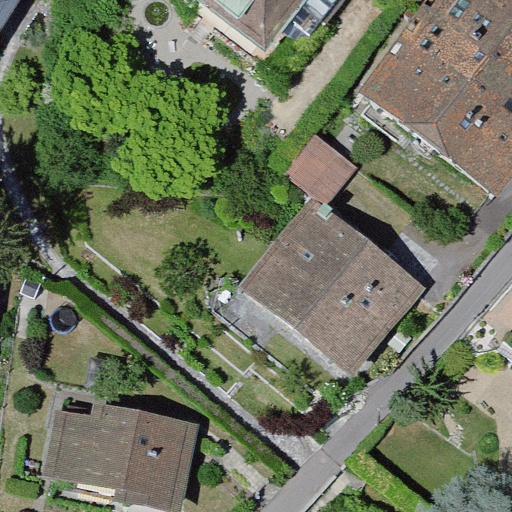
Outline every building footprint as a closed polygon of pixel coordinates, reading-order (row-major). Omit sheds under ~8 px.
[(198,0),(275,59),(320,0),(198,0)] [(506,204),(511,195),(511,0),(440,0),(365,99),(506,204)] [(0,41),(19,13),(0,1),(0,41)] [(310,134),(280,173),(329,211),(358,172),(310,134)] [(359,385),(431,295),(318,206),(246,296),(359,385)] [(118,511),(187,511),(202,438),(97,418),(95,432),(59,425),(46,495),(119,508),(118,511)]
